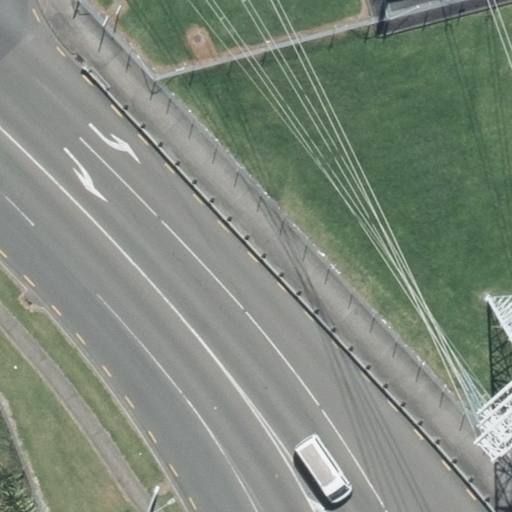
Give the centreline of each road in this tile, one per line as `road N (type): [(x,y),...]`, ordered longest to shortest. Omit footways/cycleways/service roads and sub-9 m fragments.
road 1 (secondary): [(0,148),(265,422)]
road 2 (secondary): [(265,422),(360,511)]
